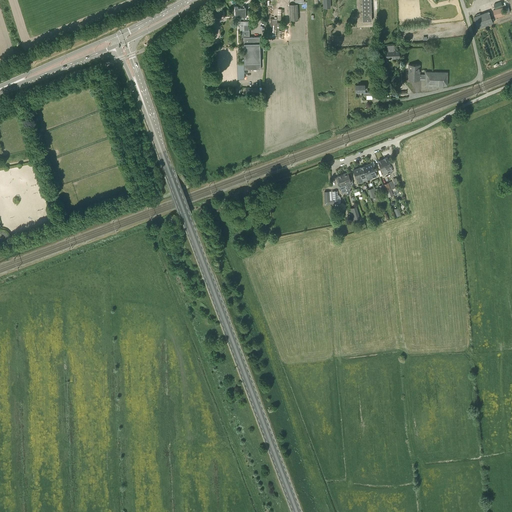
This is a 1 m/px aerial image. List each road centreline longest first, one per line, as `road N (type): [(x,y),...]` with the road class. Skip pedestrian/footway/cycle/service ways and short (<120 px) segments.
road 1 (secondary): [(296,511),(147,114)]
road 2 (residential): [(374,0),(382,100),(478,77),(460,0)]
road 3 (unclassified): [(332,165),(511,84)]
road 4 (secondary): [(117,35),(0,87)]
road 5 (secondary): [(0,91),(117,46)]
